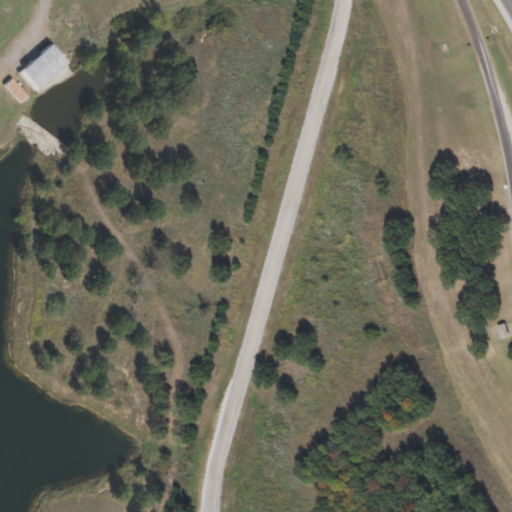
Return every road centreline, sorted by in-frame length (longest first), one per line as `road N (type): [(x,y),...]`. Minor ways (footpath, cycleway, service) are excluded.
road 1 (tertiary): [(342,0),(210,511)]
road 2 (motorway): [(460,0),(511,166)]
